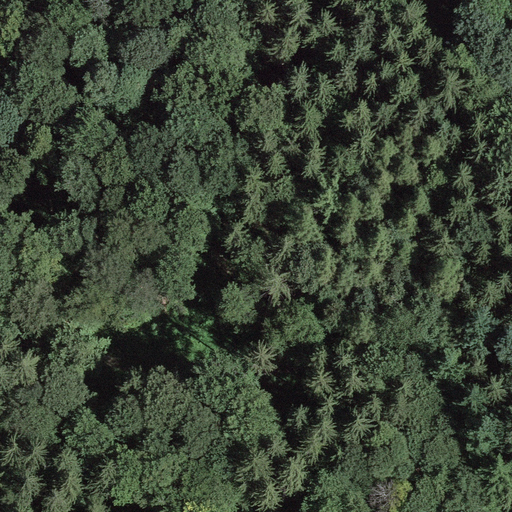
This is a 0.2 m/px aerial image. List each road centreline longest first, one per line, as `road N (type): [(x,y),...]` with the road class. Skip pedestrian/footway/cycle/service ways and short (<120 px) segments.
road 1 (track): [(511,402),(471,374),(427,364),(190,367),(0,338)]
road 2 (track): [(434,0),(480,87),(511,111)]
